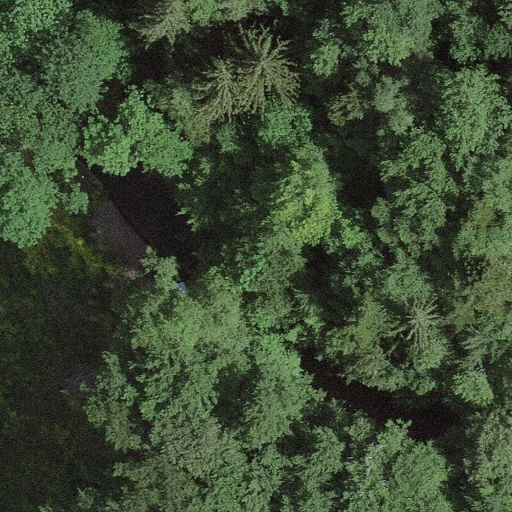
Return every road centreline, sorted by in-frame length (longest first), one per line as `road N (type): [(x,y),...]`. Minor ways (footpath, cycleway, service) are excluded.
road 1 (unclassified): [(511,428),(427,399),(265,294),(0,59)]
road 2 (unknown): [(228,262),(214,489)]
